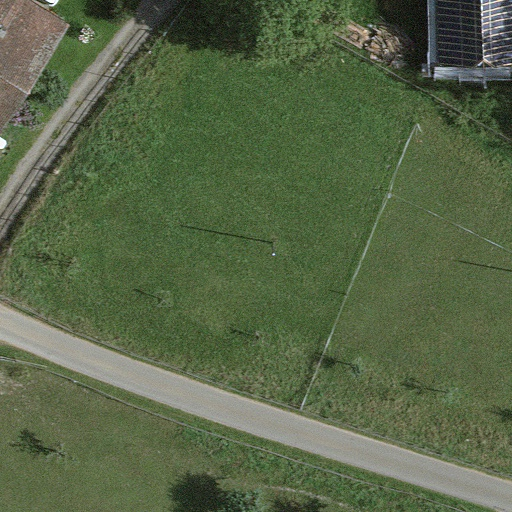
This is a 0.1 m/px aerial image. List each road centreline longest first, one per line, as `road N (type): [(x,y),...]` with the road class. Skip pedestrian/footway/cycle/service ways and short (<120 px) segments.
road 1 (unclassified): [(511,500),(139,384),(0,326)]
road 2 (track): [(0,224),(157,0)]
